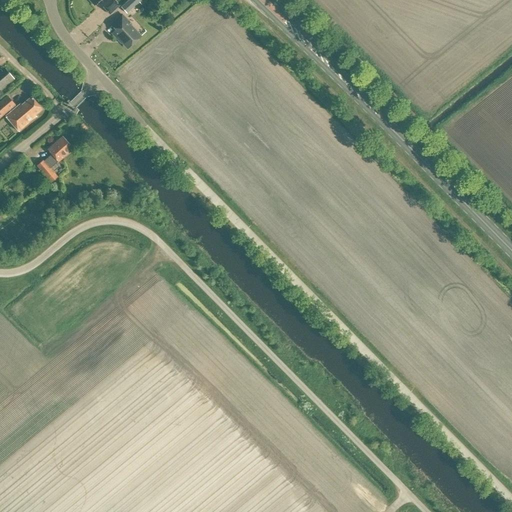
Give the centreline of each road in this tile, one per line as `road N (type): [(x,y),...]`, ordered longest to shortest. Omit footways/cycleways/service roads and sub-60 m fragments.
road 1 (tertiary): [(511,499),(100,79)]
road 2 (unclassified): [(425,511),(158,242),(130,223),(80,227),(29,267),(0,273)]
road 3 (primary): [(511,251),(262,0)]
road 4 (tertiary): [(0,167),(100,79)]
